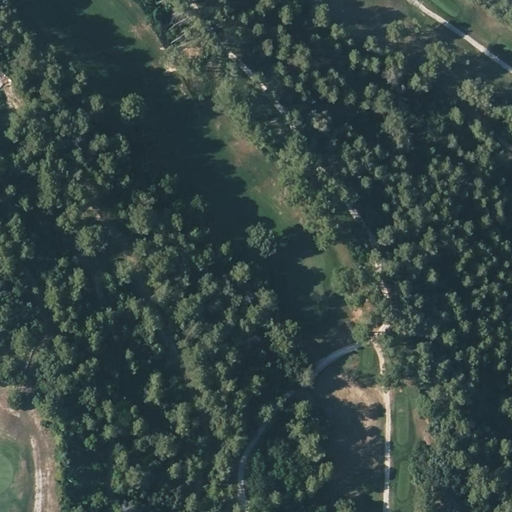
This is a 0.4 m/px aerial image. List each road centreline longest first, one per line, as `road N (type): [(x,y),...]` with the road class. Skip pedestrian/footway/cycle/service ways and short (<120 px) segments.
road 1 (track): [(0,208),(52,335),(31,360),(28,391),(37,511)]
road 2 (track): [(511,70),(412,0)]
